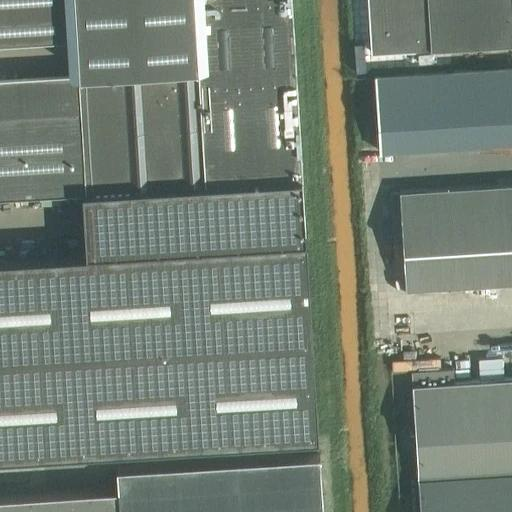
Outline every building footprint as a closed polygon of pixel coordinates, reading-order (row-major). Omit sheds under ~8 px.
[(194,0),(0,0),(0,40),(74,36),(76,69),(199,61),(194,0)] [(194,0),(199,61),(208,182),(302,176),(291,0),(194,0)] [(368,0),(372,52),(511,43),(511,13),(511,0),(368,0)] [(0,194),(83,190),(87,252),(306,238),(302,176),(208,182),(199,61),(76,69),(79,103),(0,109),(0,194)] [(382,150),(511,141),(511,67),(378,76),(382,150)] [(511,182),(402,189),(408,289),(511,282),(511,182)] [(0,454),(318,435),(312,337),(306,238),(87,252),(0,257),(0,454)] [(453,367),(411,370),(418,477),(420,511),(511,511),(511,376),(454,380),(453,367)] [(116,467),(118,486),(119,511),(323,511),(320,455),(116,467)] [(119,511),(118,486),(0,494),(0,511),(119,511)]
